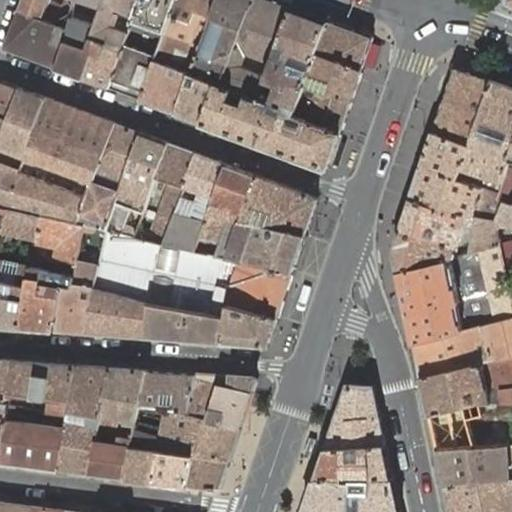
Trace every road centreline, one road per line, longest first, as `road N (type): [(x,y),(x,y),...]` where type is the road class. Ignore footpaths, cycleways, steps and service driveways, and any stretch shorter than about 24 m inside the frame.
road 1 (residential): [(364,198),(0,65)]
road 2 (residential): [(303,377),(274,367),(0,344)]
road 3 (residential): [(424,511),(392,358),(356,322),(325,313)]
road 4 (residential): [(0,477),(224,511)]
road 5 (tertiary): [(424,15),(364,198)]
road 6 (tertiary): [(303,377),(263,511)]
road 7 (tertiary): [(364,198),(325,313)]
